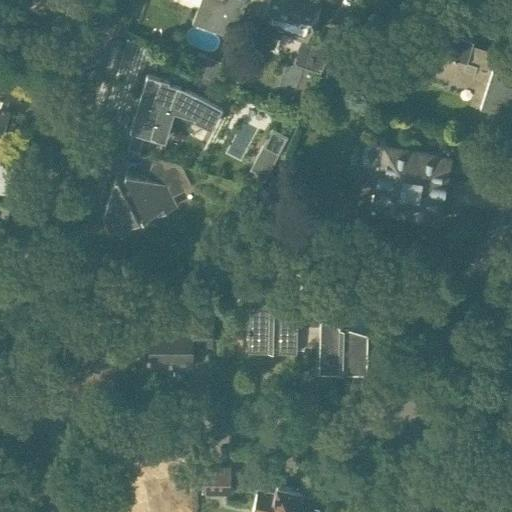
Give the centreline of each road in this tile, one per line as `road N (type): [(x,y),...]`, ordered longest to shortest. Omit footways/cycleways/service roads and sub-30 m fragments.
road 1 (residential): [(405,427),(113,413),(0,418)]
road 2 (residential): [(0,328),(109,0)]
road 3 (residential): [(405,427),(409,382),(428,327),(511,201)]
